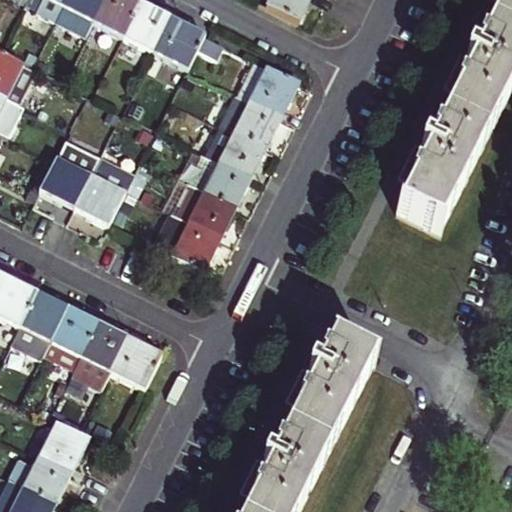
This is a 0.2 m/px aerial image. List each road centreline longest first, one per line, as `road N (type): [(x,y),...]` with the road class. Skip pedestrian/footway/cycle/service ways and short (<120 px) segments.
road 1 (residential): [(353,76),(214,349)]
road 2 (residential): [(214,349),(0,241)]
road 3 (residential): [(214,349),(131,511)]
road 4 (residential): [(202,0),(353,76)]
